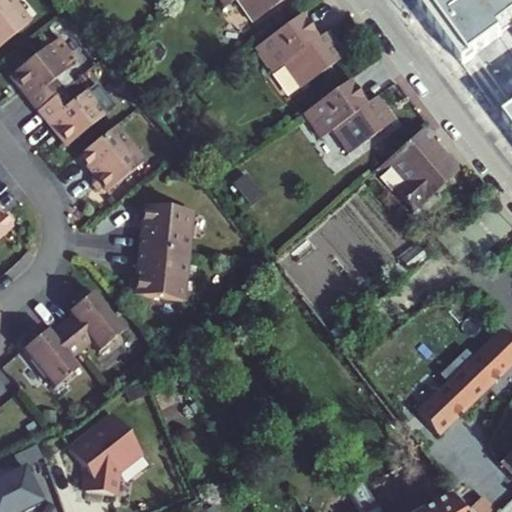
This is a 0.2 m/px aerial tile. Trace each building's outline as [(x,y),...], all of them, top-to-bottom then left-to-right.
[(0,0),(0,42),(27,21),(9,0),(0,0)] [(216,0),(223,8),(234,0),(251,24),(284,0),(216,0)] [(511,0),(425,0),(419,5),(463,65),(511,28),(511,0)] [(300,17),(252,51),(269,76),(282,67),(298,90),(345,58),(328,34),(317,41),(300,17)] [(46,44),(8,76),(37,111),(63,90),(52,77),(65,67),(46,44)] [(347,85),(299,118),(316,142),(328,133),(345,157),(391,124),(375,101),(364,109),(347,85)] [(72,101),(63,90),(37,111),(65,145),(104,113),(85,90),(72,101)] [(144,162),(113,126),(76,157),(92,177),(91,186),(97,192),(107,193),(144,162)] [(422,133),(382,167),(400,188),(394,194),(413,217),(464,173),(450,157),(446,160),(443,164),(436,156),(439,152),(422,133)] [(446,160),(439,152),(436,156),(443,164),(446,160)] [(471,259),(510,228),(491,205),(453,235),(465,251),(471,259)] [(136,228),(134,251),(183,255),(187,211),(138,207),(131,213),(130,222),(136,228)] [(0,239),(12,229),(12,219),(7,212),(0,212),(0,239)] [(453,235),(442,245),(454,260),(465,251),(453,235)] [(183,255),(134,251),(131,276),(125,281),(124,291),(129,296),(179,300),(183,255)] [(121,330),(91,291),(80,291),(74,296),(74,305),(65,311),(68,315),(58,324),(79,350),(91,341),(98,349),(121,330)] [(69,358),(79,350),(58,324),(47,333),(44,329),(36,336),(27,335),(21,340),(21,349),(51,387),(75,367),(69,358)] [(413,443),(419,451),(511,361),(511,344),(501,333),(401,428),(413,443)] [(86,478),(84,495),(113,497),(115,475),(141,456),(113,419),(67,454),(86,478)] [(19,457),(24,469),(43,461),(38,449),(19,457)] [(380,465),(386,473),(410,457),(404,449),(380,465)] [(495,465),(511,483),(511,450),(511,451),(495,465)] [(380,465),(366,475),(371,483),(386,473),(380,465)] [(0,481),(0,511),(27,511),(41,506),(22,470),(0,481)] [(486,511),(445,470),(438,476),(453,495),(466,511),(486,511)] [(357,511),(466,511),(453,495),(420,511),(377,511),(359,480),(345,489),(357,511)]
